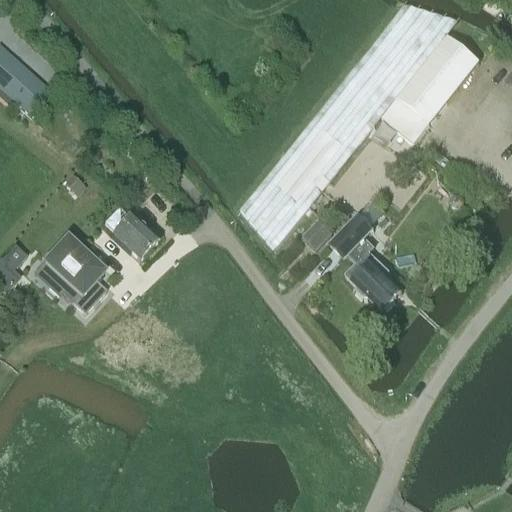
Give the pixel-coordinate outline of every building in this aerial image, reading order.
[(399,15),(333,97),(374,130),(396,103),(398,104),(382,124),(414,149),(429,129),(479,67),(453,45),(444,39),(456,24),(405,8),(399,15)] [(0,50),(0,95),(30,123),(52,98),(0,50)] [(333,97),(240,214),(275,254),(374,130),(333,97)] [(73,182),(65,191),(73,198),(81,188),(73,182)] [(448,205),(449,209),(451,212),(454,213),(458,213),(461,210),(463,207),(462,203),(460,200),(456,199),(453,199),(450,202),(448,205)] [(117,213),(103,228),(113,237),(111,239),(138,265),(155,244),(154,243),(154,238),(150,234),(144,234),(131,220),(128,223),(117,213)] [(386,280),(389,277),(368,257),(373,252),(364,243),(372,235),(358,222),(330,250),(344,263),(347,260),(356,269),(345,280),(351,286),(350,286),(356,292),(357,295),(364,303),(367,303),(381,316),(402,296),(386,280)] [(320,227),(304,244),(316,255),(332,239),(320,227)] [(65,244),(41,270),(55,283),(46,293),(57,303),(61,298),(66,293),(76,302),(71,308),(83,319),(105,295),(94,285),(102,277),(65,244)] [(0,264),(0,294),(4,298),(19,281),(12,275),(26,260),(14,249),(0,264)]
